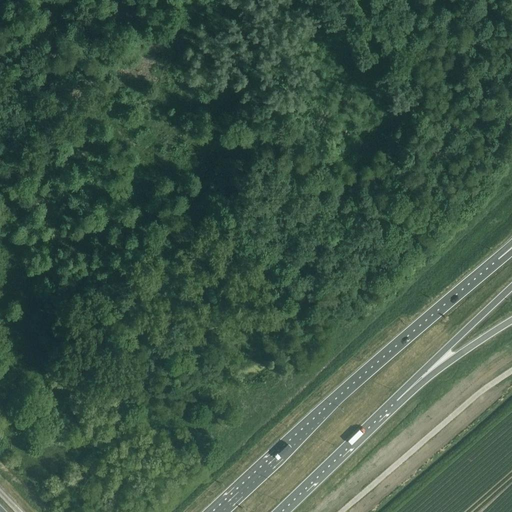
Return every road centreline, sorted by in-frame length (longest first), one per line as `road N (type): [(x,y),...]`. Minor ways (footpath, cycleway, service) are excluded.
road 1 (trunk): [(488,267),(217,511)]
road 2 (trunk): [(277,511),(397,397)]
road 3 (trunk): [(397,397),(511,287)]
road 4 (trunk): [(397,397),(511,322)]
